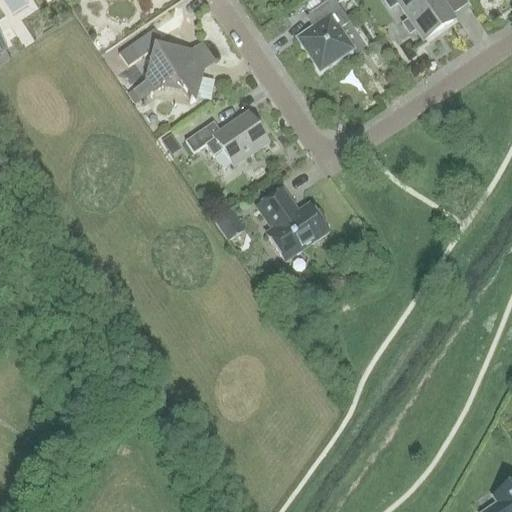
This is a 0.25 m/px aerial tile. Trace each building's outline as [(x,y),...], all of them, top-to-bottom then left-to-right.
[(388,0),(392,5),(397,2),(399,5),(409,20),(417,31),(424,42),(453,22),(438,0),(388,0)] [(320,73),(351,51),(338,31),(348,24),(333,3),(307,20),(314,30),(298,41),(320,73)] [(137,43),(118,56),(128,68),(146,56),(137,43)] [(205,71),(192,51),(187,55),(161,50),(152,56),(144,85),(127,96),(134,107),(161,89),(182,91),(191,105),(196,102),(201,74),(205,71)] [(233,167),(266,144),(248,118),(221,136),(213,125),(185,144),(193,156),(205,148),(213,159),(223,153),(233,167)] [(285,265),(328,235),(309,207),(298,214),(282,192),(256,210),(271,232),(265,236),(285,265)] [(227,244),(245,232),(231,212),(214,223),(227,244)] [(511,511),(511,486),(493,499),(497,506),(488,511),(511,511)]
